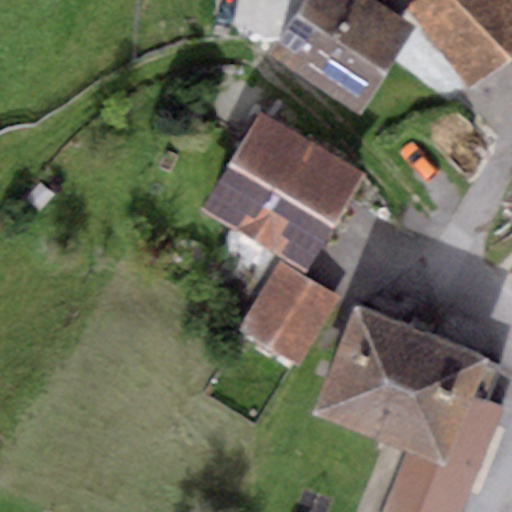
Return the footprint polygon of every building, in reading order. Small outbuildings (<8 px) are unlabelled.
[(396,22),(354,0),(279,0),(241,75),(341,127),(396,22)] [(511,0),(388,0),(382,7),(471,92),(511,49),(511,0)] [(351,176),(245,117),(190,215),(297,274),(351,176)] [(511,169),(498,182),(511,197),(511,169)] [(329,300),(268,270),(235,337),(296,367),(329,300)] [(488,342),(354,292),(313,400),(410,437),(447,451),(470,391),(488,342)] [(447,451),(410,437),(380,511),(460,511),(502,404),(470,391),(447,451)]
